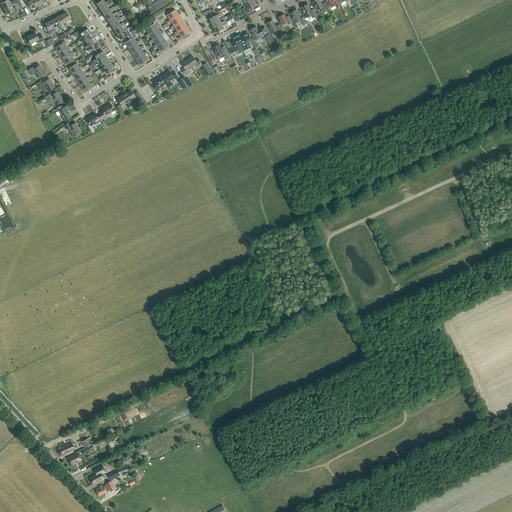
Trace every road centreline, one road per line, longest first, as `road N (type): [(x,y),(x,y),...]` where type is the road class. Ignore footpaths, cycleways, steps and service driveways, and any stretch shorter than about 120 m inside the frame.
road 1 (unclassified): [(105,511),(0,401)]
road 2 (residential): [(128,72),(77,102),(42,54),(25,64)]
